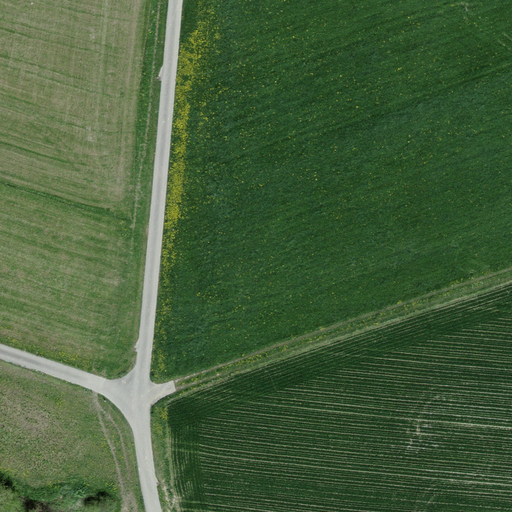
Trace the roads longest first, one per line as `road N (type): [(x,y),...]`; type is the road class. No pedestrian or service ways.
road 1 (track): [(132,404),(174,0)]
road 2 (track): [(132,404),(511,276)]
road 3 (unclassified): [(0,357),(132,404)]
